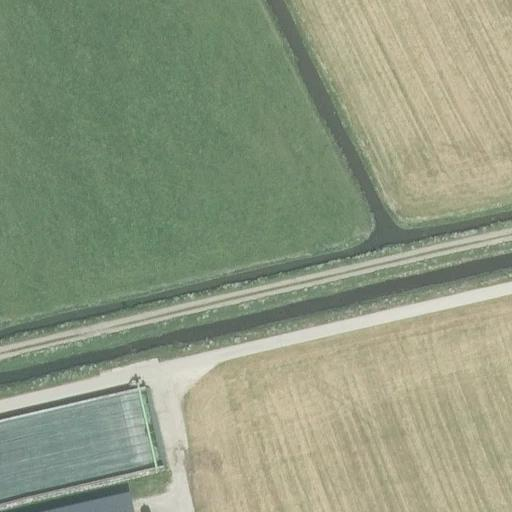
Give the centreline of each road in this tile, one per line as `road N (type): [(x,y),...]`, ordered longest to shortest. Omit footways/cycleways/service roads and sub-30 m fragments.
road 1 (track): [(0,406),(511,283)]
road 2 (track): [(0,356),(511,235)]
road 3 (track): [(173,511),(180,481),(153,369)]
